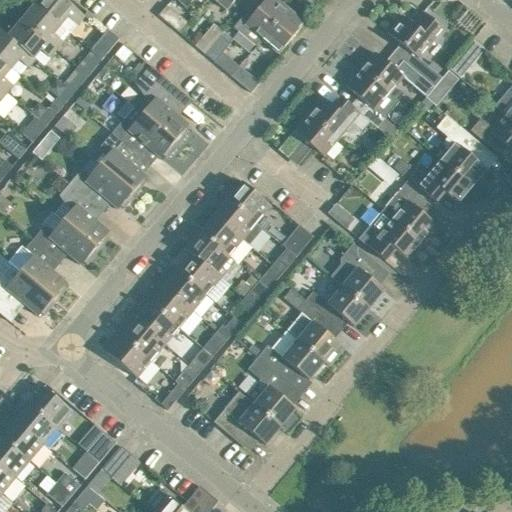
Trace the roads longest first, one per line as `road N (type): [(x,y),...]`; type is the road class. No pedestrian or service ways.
road 1 (residential): [(247,502),(486,212),(511,206)]
road 2 (residential): [(259,114),(68,350)]
road 3 (residential): [(68,350),(247,502)]
road 4 (residential): [(142,16),(259,114)]
road 5 (residential): [(353,0),(259,114)]
